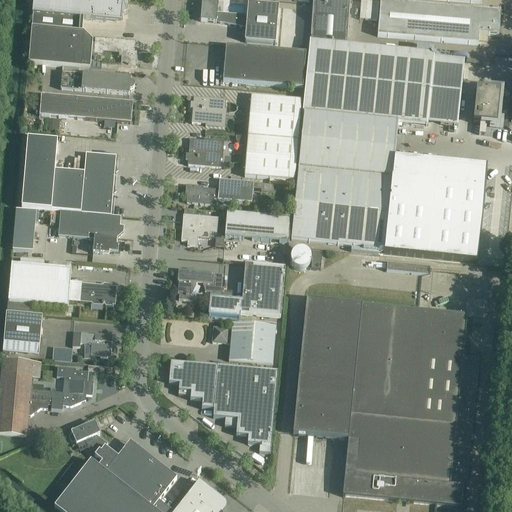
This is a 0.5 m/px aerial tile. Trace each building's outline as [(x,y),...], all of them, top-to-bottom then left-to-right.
[(91,0),(33,0),(32,16),(33,16),(32,29),(82,33),(83,20),(105,22),(121,23),(121,20),(122,20),(123,16),(126,14),(123,6),(124,4),(123,4),(128,4),(128,3),(91,0)] [(202,1),(200,22),(216,24),(216,23),(246,29),(244,43),(275,46),(279,8),(248,5),(247,16),(217,14),(218,3),(217,0),(212,0),(212,2),(202,1)] [(312,0),(310,42),(302,114),(304,114),(398,124),(427,127),(427,124),(447,126),(457,127),(464,61),(434,58),(434,55),(346,46),(349,0),(312,0)] [(361,2),(359,20),(377,22),(379,4),(361,2)] [(501,13),(480,11),(380,3),(377,37),(478,46),(479,35),(499,37),(501,13)] [(32,29),(31,29),(28,65),(90,71),(91,57),(108,59),(109,51),(119,52),(119,57),(121,58),(120,67),(136,69),(137,58),(134,58),(135,42),(95,39),(94,44),(92,44),(92,42),(83,34),(82,33),(32,29)] [(306,54),(226,47),(223,83),(303,90),(306,54)] [(101,63),(101,71),(118,73),(119,65),(101,63)] [(131,80),(62,74),(61,90),(129,96),(130,93),(131,92),(133,91),(134,90),(134,87),(134,85),(132,84),(130,83),(131,80)] [(486,126),(500,127),(501,119),(507,119),(510,94),(476,90),(473,124),(480,125),(480,129),(486,129),(486,126)] [(133,104),(41,96),(39,117),(131,125),(133,104)] [(226,101),(193,98),(193,103),(190,103),(190,110),(192,110),(191,125),(201,125),(201,123),(206,124),(205,127),(206,128),(206,126),(224,127),(225,115),(223,115),(220,111),(220,110),(226,111),(226,110),(225,110),(226,101)] [(251,98),(247,138),(298,142),(302,102),(251,98)] [(52,120),(51,132),(59,133),(59,121),(52,120)] [(245,137),(235,137),(235,140),(236,142),(239,146),(241,147),(244,147),(245,137)] [(247,138),(244,177),(294,182),(298,142),(247,138)] [(21,210),(60,213),(111,218),(116,158),(86,155),(84,175),(54,172),(57,143),(27,140),(21,210)] [(204,142),(205,140),(204,140),(204,144),(199,143),(199,141),(190,141),(188,155),(186,155),(185,162),(188,162),(188,167),(220,170),(220,161),(222,161),(222,160),(216,160),(216,159),(219,156),(221,156),(222,143),(204,142)] [(295,200),(291,241),(385,251),(384,255),(477,264),(485,189),(397,180),(398,174),(393,173),(392,179),(298,170),(295,200)] [(249,184),(219,181),(218,192),(216,192),(216,191),(202,190),(202,191),(199,191),(199,190),(194,189),(194,187),(186,186),(185,195),(187,196),(186,205),(215,207),(216,201),(252,204),(253,184),(249,184)] [(36,213),(16,211),(12,252),(33,253),(36,213)] [(111,218),(60,213),(58,238),(94,241),(94,238),(117,240),(121,236),(121,230),(120,228),(121,218),(111,218)] [(291,219),(226,214),(224,239),(289,244),(291,219)] [(218,219),(183,216),(182,226),(185,227),(185,231),(182,230),(181,242),(187,243),(187,247),(197,248),(198,239),(201,240),(204,237),(204,233),(217,234),(218,219)] [(117,240),(94,238),(94,241),(93,254),(109,256),(109,254),(118,254),(118,247),(116,247),(117,240)] [(302,251),(301,251),(299,252),(298,252),(296,252),(296,253),(294,254),(293,254),(293,255),(292,256),(291,257),(291,258),(291,259),(291,260),(290,261),(290,262),(291,263),(291,264),(291,265),(291,266),(292,267),(293,268),(293,269),(295,270),(296,271),(298,271),(300,272),(302,272),(303,271),(304,271),(306,270),(320,271),(322,255),(313,254),(313,257),(309,257),(309,256),(308,255),(307,253),(306,253),(305,252),(303,252),(302,251)] [(430,269),(387,264),(386,273),(429,277),(430,269)] [(71,270),(11,265),(8,303),(68,308),(71,270)] [(240,321),(241,315),(280,319),(285,269),(245,266),(242,303),(232,302),(210,300),(209,318),(240,321)] [(177,284),(176,297),(179,297),(179,302),(190,303),(190,298),(197,285),(203,285),(205,294),(211,294),(210,300),(232,302),(233,294),(222,293),(224,277),(213,276),(213,275),(177,271),(176,284),(177,284)] [(102,286),(81,285),(79,303),(91,304),(93,302),(102,303),(101,304),(103,306),(104,305),(105,307),(111,308),(113,306),(115,306),(117,288),(110,288),(108,289),(104,285),(102,286)] [(467,317),(306,301),(293,436),(348,442),(342,498),(345,498),(345,496),(394,501),(394,502),(397,503),(397,501),(401,502),(401,504),(405,504),(406,502),(410,503),(410,504),(413,504),(413,503),(459,508),(458,510),(461,510),(463,488),(450,487),(451,478),(467,479),(479,359),(463,357),(467,317)] [(208,314),(199,313),(199,322),(207,322),(208,314)] [(6,315),(3,345),(39,348),(42,318),(6,315)] [(242,326),(232,325),(231,331),(214,329),(212,344),(230,346),(229,363),(272,367),(276,329),(242,326)] [(95,336),(74,334),(72,349),(80,350),(80,346),(91,347),(91,356),(111,358),(112,348),(110,348),(110,344),(112,344),(112,337),(95,335),(95,336)] [(1,376),(0,391),(0,436),(26,438),(28,418),(31,418),(40,411),(47,411),(48,408),(51,409),(52,399),(49,399),(49,393),(31,392),(32,379),(33,363),(3,360),(1,376)] [(278,373),(170,364),(169,385),(179,386),(178,392),(191,393),(190,401),(202,402),(201,410),(214,411),(213,419),(225,420),(224,428),(236,429),(236,437),(248,438),(247,446),(259,447),(259,454),(271,455),(278,373)] [(51,409),(51,412),(62,413),(62,408),(71,409),(85,402),(86,397),(92,398),(93,384),(89,384),(87,384),(88,372),(87,372),(87,374),(75,373),(75,371),(76,371),(57,369),(56,380),(64,380),(62,400),(52,399),(51,409)] [(97,459),(105,449),(107,445),(100,440),(98,441),(96,437),(100,436),(96,428),(95,429),(93,425),(92,425),(84,428),(71,434),(72,437),(70,437),(69,439),(71,443),(73,444),(75,443),(76,446),(84,443),(89,436),(90,440),(92,439),(94,442),(90,447),(94,457),(97,459)] [(54,509),(58,511),(154,511),(153,510),(177,480),(152,461),(152,462),(133,447),(127,448),(125,451),(124,451),(118,459),(105,449),(97,459),(102,463),(98,468),(91,462),(54,509)] [(224,511),(225,510),(224,506),(223,504),(224,503),(220,500),(219,501),(216,498),(216,497),(212,494),(212,495),(209,492),(205,489),(204,489),(201,487),(202,486),(199,483),(175,511),(224,511)]
